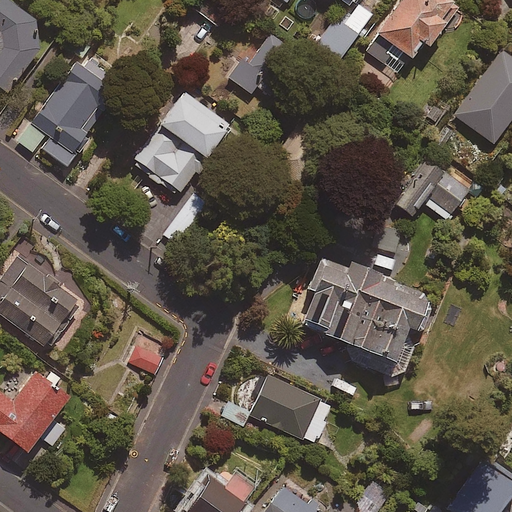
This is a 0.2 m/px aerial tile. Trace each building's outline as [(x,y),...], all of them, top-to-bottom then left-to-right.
[(0,0),(0,91),(7,96),(43,48),(29,38),(38,26),(2,0),(0,0)] [(230,9),(216,0),(198,0),(192,10),(217,27),(230,9)] [(453,8),(442,0),(404,0),(367,54),(401,78),(422,47),(430,53),(446,30),(440,26),(453,8)] [(372,17),(357,7),(346,22),(337,16),(314,50),(337,66),(372,17)] [(298,55),(270,36),(251,66),(242,60),(228,82),(251,97),(256,89),(270,98),(298,55)] [(511,121),(511,60),(503,54),(454,117),(493,147),(511,121)] [(122,92),(82,60),(17,143),(36,157),(41,151),(66,171),(87,144),(83,141),(122,92)] [(131,165),(177,199),(194,176),(197,178),(231,132),(182,96),(131,165)] [(386,201),(413,223),(427,206),(450,224),(473,195),(423,155),(386,201)] [(210,202),(196,192),(162,237),(177,248),(210,202)] [(298,328),(323,337),(321,344),(353,355),(349,365),(404,385),(436,299),(323,259),(298,328)] [(0,317),(45,351),(51,342),(57,346),(84,310),(16,260),(0,281),(0,317)] [(162,360),(135,346),(127,362),(154,375),(162,360)] [(0,436),(27,458),(40,442),(51,451),(67,431),(56,422),(70,405),(33,376),(10,404),(0,395),(0,436)] [(332,408),(268,379),(250,418),(315,447),(332,408)] [(250,413),(228,402),(220,417),(243,428),(250,413)] [(505,511),(511,504),(511,489),(484,467),(447,511),(505,511)] [(235,475),(222,494),(210,486),(191,511),(241,511),(257,490),(235,475)] [(377,511),(388,493),(372,483),(356,511),(377,511)] [(315,511),(282,489),(265,511),(315,511)]
